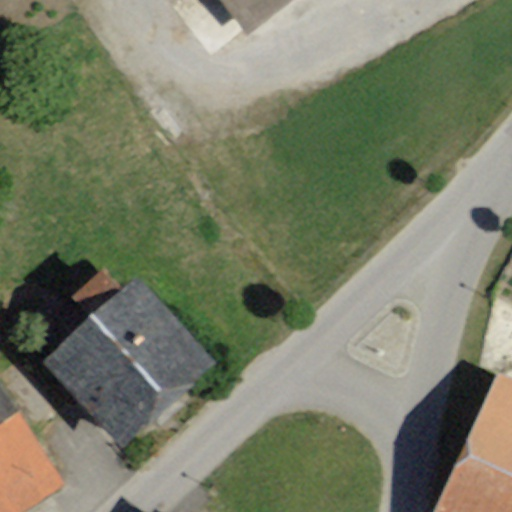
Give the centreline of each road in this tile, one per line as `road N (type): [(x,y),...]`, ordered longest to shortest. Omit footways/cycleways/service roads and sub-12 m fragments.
road 1 (residential): [(118,511),(144,477),(458,240)]
road 2 (residential): [(458,240),(397,511)]
